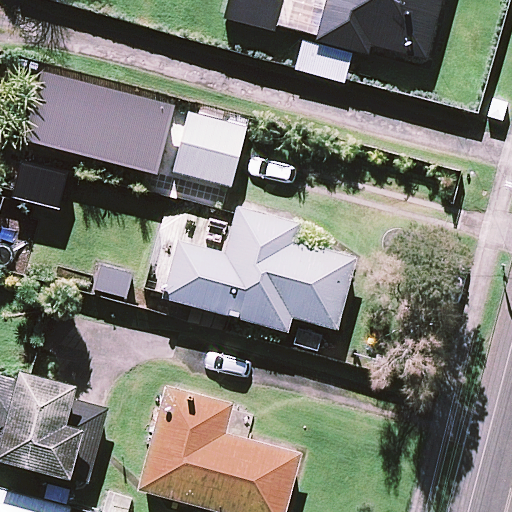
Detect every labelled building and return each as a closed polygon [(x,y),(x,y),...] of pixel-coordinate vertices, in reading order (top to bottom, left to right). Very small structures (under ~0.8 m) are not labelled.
[(442,0),(328,0),(326,9),(317,7),(298,75),(343,88),(350,61),(366,66),(370,53),(424,67),(442,0)] [(168,156),(37,109),(24,145),(155,192),(168,156)] [(246,131),(187,116),(171,178),(230,193),(246,131)] [(295,232),(174,200),(147,302),(286,339),(290,324),(336,336),(354,266),(291,249),(295,232)] [(111,409),(0,381),(0,472),(90,495),(111,409)] [(235,413),(169,397),(143,499),(193,511),(289,511),(302,463),(227,443),(235,413)] [(0,511),(61,511),(1,495),(0,498),(0,511)]
